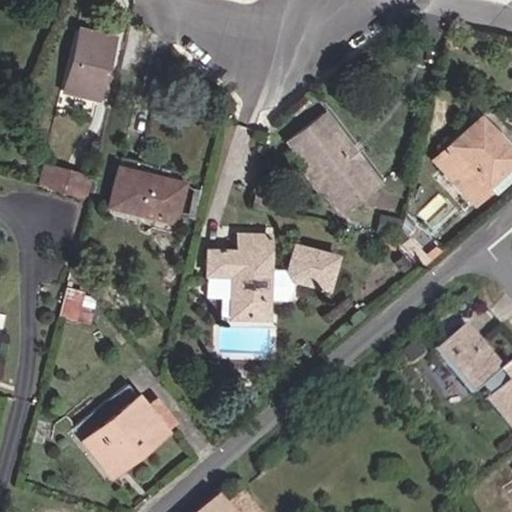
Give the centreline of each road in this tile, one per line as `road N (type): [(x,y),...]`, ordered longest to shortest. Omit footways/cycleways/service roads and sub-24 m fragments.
road 1 (residential): [(166,511),(482,240)]
road 2 (unknown): [(0,496),(32,379),(32,199)]
